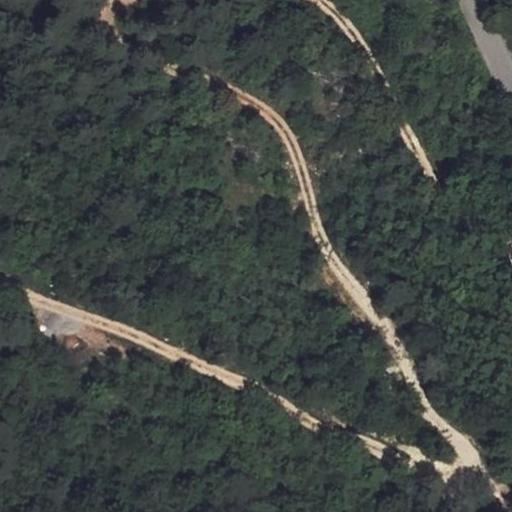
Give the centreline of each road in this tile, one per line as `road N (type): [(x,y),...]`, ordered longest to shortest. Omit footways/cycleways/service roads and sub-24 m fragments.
road 1 (track): [(0,280),(269,393),(343,439),(448,475),(464,465),(466,447),(419,404),(382,319),(324,247),(296,153),(270,110),(126,41),(112,14),(117,0)]
road 2 (track): [(322,0),(355,37),(418,159),(508,253)]
